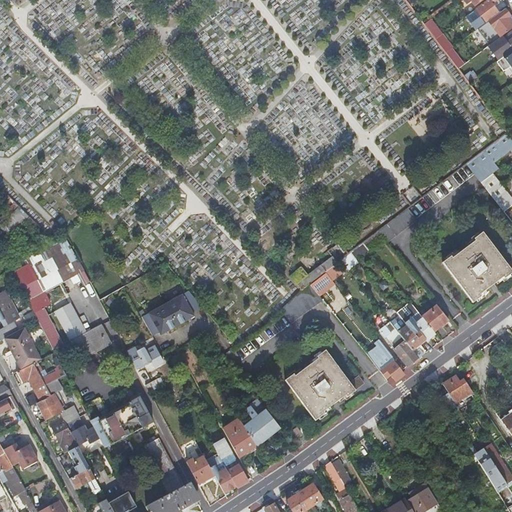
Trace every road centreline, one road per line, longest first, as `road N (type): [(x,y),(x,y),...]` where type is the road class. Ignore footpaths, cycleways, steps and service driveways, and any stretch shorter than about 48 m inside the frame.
road 1 (residential): [(226,511),(511,307)]
road 2 (unknown): [(213,511),(140,383),(95,379)]
road 3 (residential): [(79,511),(0,365)]
road 4 (unknown): [(140,383),(105,311),(71,287),(54,292)]
